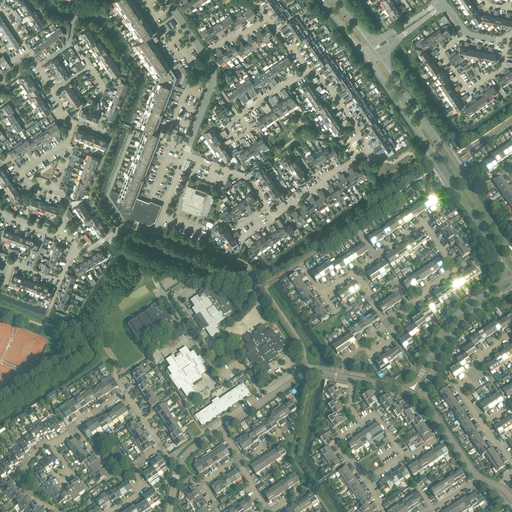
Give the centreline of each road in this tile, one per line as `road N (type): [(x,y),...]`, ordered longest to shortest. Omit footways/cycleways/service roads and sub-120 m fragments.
road 1 (tertiary): [(369,63),(511,271)]
road 2 (tertiary): [(511,250),(378,56)]
road 3 (unclassified): [(511,278),(450,322),(410,393)]
road 4 (unclassified): [(421,399),(459,326),(511,288)]
road 5 (residential): [(503,38),(501,69),(468,91),(440,51),(458,39)]
road 6 (unclassified): [(222,429),(306,374),(328,374)]
road 7 (residential): [(483,423),(460,384),(482,353),(511,332)]
